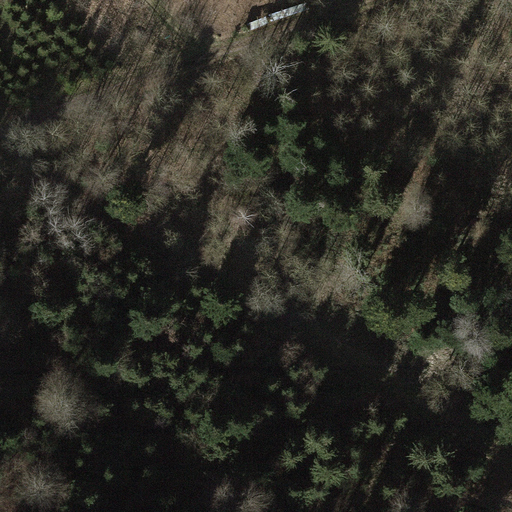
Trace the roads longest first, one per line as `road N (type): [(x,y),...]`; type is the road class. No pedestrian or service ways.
road 1 (track): [(0,142),(511,461)]
road 2 (track): [(361,0),(0,142)]
